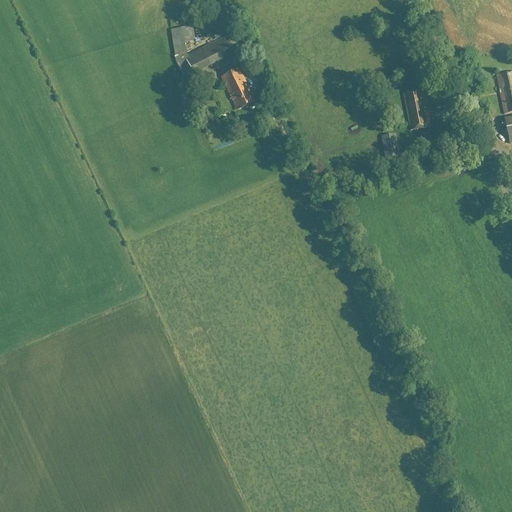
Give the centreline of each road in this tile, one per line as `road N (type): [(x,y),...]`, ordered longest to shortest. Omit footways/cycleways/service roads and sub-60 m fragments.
road 1 (track): [(276,112),(465,511)]
road 2 (track): [(276,112),(219,0)]
